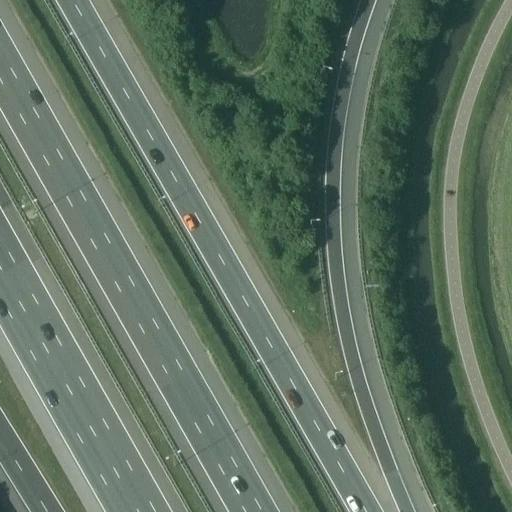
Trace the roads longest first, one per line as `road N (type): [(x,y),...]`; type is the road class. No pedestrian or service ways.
road 1 (motorway): [(368,511),(74,0)]
road 2 (motorway): [(409,511),(365,404),(343,317),(335,230),(336,145),(369,0)]
road 3 (motorway): [(258,511),(0,57)]
road 4 (motorway): [(0,265),(139,511)]
